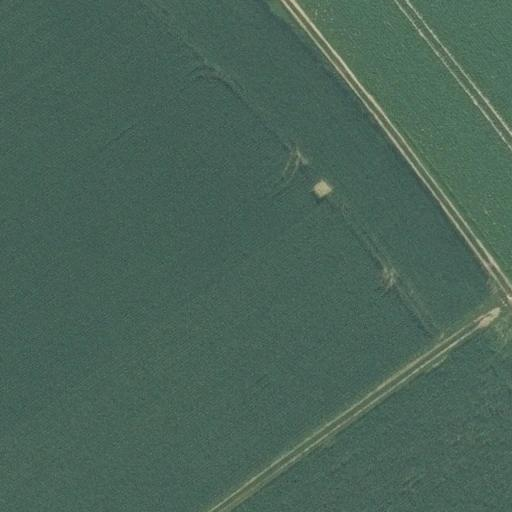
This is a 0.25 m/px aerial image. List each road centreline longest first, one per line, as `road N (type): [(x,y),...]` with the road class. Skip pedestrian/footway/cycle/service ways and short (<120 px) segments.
road 1 (track): [(510,289),(210,511)]
road 2 (track): [(511,290),(277,0)]
